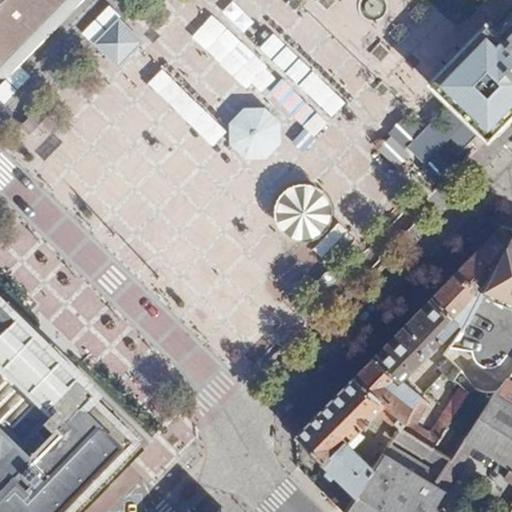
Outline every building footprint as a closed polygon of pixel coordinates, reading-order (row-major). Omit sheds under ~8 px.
[(0,0),(0,71),(2,71),(73,0),(0,0)] [(207,0),(206,2),(223,15),(233,0),(207,0)] [(482,27),(426,81),(429,84),(431,83),(487,138),(511,114),(511,2),(485,29),(482,27)] [(190,9),(170,39),(188,51),(208,20),(190,9)] [(143,44),(118,20),(93,46),(117,71),(125,63),(143,44)] [(130,78),(101,105),(126,133),(154,107),(140,92),(175,62),(154,39),(121,68),(130,78)] [(252,83),(302,132),(347,85),(300,39),(285,55),(282,53),(252,83)] [(423,136),(406,120),(385,143),(423,178),(473,125),(451,105),(423,136)] [(264,111),(244,111),(228,127),(229,147),(243,162),(265,161),(281,146),(281,126),(264,111)] [(316,179),(363,135),(342,113),(295,156),(316,179)] [(140,142),(119,178),(136,188),(156,152),(140,142)] [(76,161),(61,177),(114,226),(128,210),(76,161)] [(282,212),(307,242),(336,217),(311,188),(282,212)] [(313,247),(328,261),(353,234),(338,220),(313,247)] [(499,225),(451,276),(479,290),(481,286),(509,228),(499,225)] [(511,229),(509,228),(481,286),(511,298),(511,229)] [(451,276),(293,437),(328,470),(325,474),(331,480),(335,476),(356,497),(372,469),(345,442),(375,411),(396,429),(392,437),(437,466),(433,472),(388,444),(381,454),(432,484),(448,459),(431,447),(466,392),(460,386),(429,433),(414,424),(430,398),(396,383),(429,348),(432,350),(454,326),(461,331),(479,290),(451,276)] [(0,511),(62,511),(119,454),(134,438),(126,431),(91,397),(96,392),(91,387),(50,347),(50,346),(48,345),(30,327),(0,297),(0,511)] [(458,371),(448,359),(439,367),(452,379),(458,371)] [(511,386),(503,381),(491,396),(511,408),(511,386)] [(511,408),(491,396),(464,435),(473,441),(510,464),(504,475),(511,480),(511,408)] [(356,497),(346,511),(440,511),(431,505),(473,441),(464,435),(448,459),(432,484),(381,454),(372,469),(356,497)]
